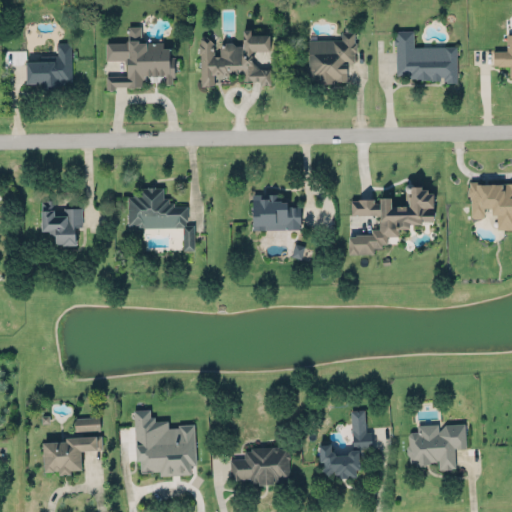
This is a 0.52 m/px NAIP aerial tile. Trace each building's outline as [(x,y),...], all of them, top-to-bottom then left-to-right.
[(106,88),(115,88),(115,85),(126,85),(127,86),(129,86),(129,87),(133,87),(133,86),(135,86),(135,84),(136,85),(140,85),(140,84),(142,84),(142,81),(163,80),(163,82),(172,82),(172,75),(174,75),(174,64),(175,63),(176,59),(174,57),(174,55),(169,55),(169,53),(171,52),(171,45),(162,46),(162,41),(146,41),(145,40),(140,40),(140,25),(127,25),(128,38),(127,38),(124,41),(105,41),(105,59),(126,59),(126,74),(106,75),(106,88)] [(200,36),(200,42),(198,42),(198,51),(200,51),(200,85),(213,85),(213,72),(221,72),(221,74),(230,74),(230,72),(243,72),(243,80),(260,80),(260,82),(270,82),(269,67),(259,67),(252,60),(252,49),(270,49),(270,31),(251,31),(251,26),(241,26),(242,44),(235,44),(231,40),(224,40),(219,44),(220,54),(213,54),(212,40),(206,34),(201,34),(200,36)] [(307,37),(307,77),(311,77),(311,79),(318,79),(318,82),(333,81),(333,78),(345,78),(345,60),(351,60),(351,48),(354,48),(354,30),(341,30),(341,37),(307,37)] [(456,46),(414,46),(413,30),(395,30),(396,75),(409,75),(409,79),(444,78),(444,82),(456,82),(456,46)] [(493,49),(507,49),(506,32),(511,32),(511,74),(509,74),(509,64),(497,64),(497,63),(493,63),(493,49)] [(25,59),(25,81),(39,81),(39,89),(54,88),(54,84),(72,83),(71,41),(57,42),(56,43),(55,49),(57,50),(57,54),(40,54),(40,59),(25,59)] [(351,199),(351,213),(377,212),(377,213),(380,213),(380,217),(379,217),(379,227),(371,228),(372,232),(355,233),(355,234),(348,234),(349,252),(373,251),(373,246),(381,246),(381,242),(387,242),(386,234),(398,233),(398,227),(409,226),(409,224),(409,221),(421,220),(421,218),(433,217),(432,208),(428,208),(428,204),(432,204),(432,191),(426,191),(426,187),(421,187),(420,183),(413,183),(413,182),(411,181),(409,180),(407,181),(406,182),(405,183),(404,186),(404,187),(405,189),(405,203),(391,203),(391,195),(379,195),(379,206),(374,206),(374,197),(358,197),(358,199),(351,199)] [(511,181),(469,183),(470,218),(483,217),(483,208),(490,208),(491,214),(496,214),(497,228),(511,227),(511,181)] [(127,195),(127,223),(136,223),(138,225),(144,224),(146,223),(146,220),(164,219),(164,221),(172,221),(172,225),(183,225),(183,248),(193,248),(193,223),(185,223),(185,219),(186,219),(186,204),(173,204),(173,201),(168,201),(168,196),(162,196),(162,186),(154,186),(154,184),(146,184),(146,186),(137,186),(137,191),(132,191),(132,195),(127,195)] [(251,192),(252,228),(300,227),(300,204),(288,204),(288,199),(281,200),(281,198),(278,198),(278,192),(265,192),(265,196),(260,196),(260,192),(251,192)] [(40,229),(48,229),(52,233),(54,233),(55,241),(62,241),(62,243),(76,242),(75,233),(74,233),(74,225),(81,224),(80,206),(64,207),(64,213),(54,214),(53,198),(41,199),(41,208),(40,208),(40,229)] [(140,469),(152,469),(152,470),(159,469),(160,474),(190,472),(189,463),(195,463),(193,422),(178,423),(178,426),(167,426),(167,419),(154,420),(154,415),(149,416),(149,408),(133,409),(135,459),(139,458),(140,469)] [(318,442),(330,442),(330,449),(333,450),(335,452),(335,453),(347,453),(348,451),(350,448),(353,448),(352,439),(352,434),(351,424),(350,409),(364,408),(365,431),(371,431),(372,446),(363,447),(363,455),(359,455),(360,467),(355,467),(356,475),(346,475),(346,476),(338,476),(338,474),(336,473),(334,471),(333,469),(329,474),(321,467),(324,465),(323,459),(319,460),(318,442)] [(76,431),(99,430),(99,416),(75,417),(76,431)] [(455,468),(454,448),(466,447),(465,424),(438,425),(438,424),(417,424),(417,431),(407,432),(408,464),(438,462),(438,468),(455,468)] [(42,441),(43,471),(59,470),(59,474),(71,473),(71,469),(81,469),(80,450),(102,449),(101,435),(64,436),(65,440),(42,441)] [(230,459),(230,482),(289,480),(288,447),(244,448),(244,458),(230,459)]
